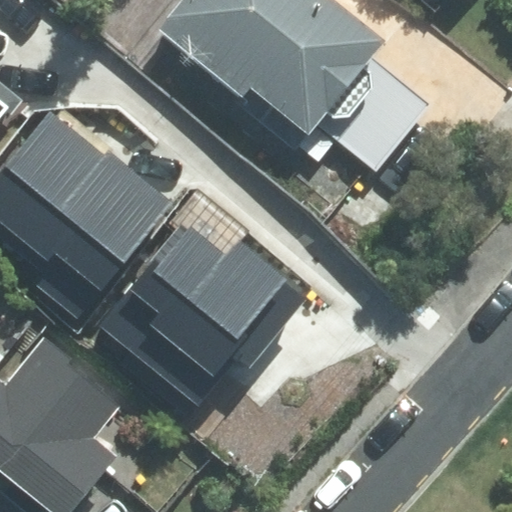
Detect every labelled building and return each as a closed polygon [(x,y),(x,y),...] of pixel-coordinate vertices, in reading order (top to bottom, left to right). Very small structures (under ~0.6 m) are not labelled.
[(395,32),(354,0),(188,0),(178,13),(385,175),(441,104),(377,54),(395,32)] [(0,126),(27,93),(0,71),(0,126)] [(52,110),(0,177),(0,241),(88,309),(171,202),(52,110)] [(180,236),(108,326),(196,396),(230,354),(249,370),(316,286),(250,233),(221,269),(180,236)] [(0,371),(0,476),(46,511),(76,511),(124,450),(104,434),(139,389),(54,324),(11,380),(0,371)]
